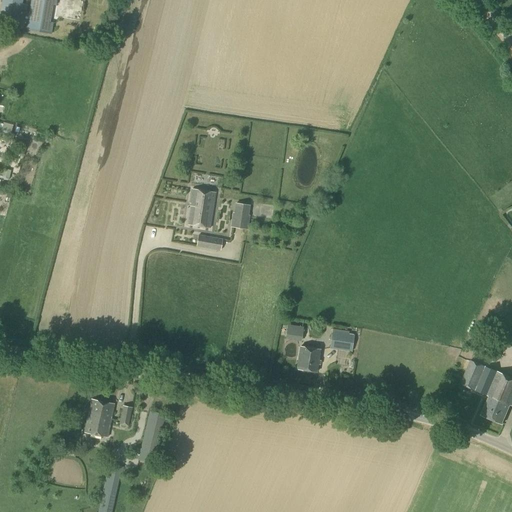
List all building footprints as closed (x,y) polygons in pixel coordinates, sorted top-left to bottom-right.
[(0,25),(51,34),(56,0),(2,0),(0,12),(0,25)] [(209,228),(215,193),(191,189),(188,206),(190,206),(187,225),(209,228)] [(248,215),(249,205),(235,203),(233,213),(232,213),(230,228),(247,230),(249,216),(248,215)] [(220,251),(222,239),(198,235),(196,247),(220,251)] [(287,325),(285,339),(301,341),(303,327),(287,325)] [(351,352),(354,335),(332,332),(329,349),(351,352)] [(316,372),(319,350),(299,347),(296,369),(316,372)] [(511,406),(511,403),(511,378),(497,372),(470,361),(460,384),(489,397),(481,415),(501,424),(509,405),(511,406)] [(85,424),(84,433),(107,437),(111,420),(114,404),(90,400),(85,424)] [(123,407),(120,425),(128,427),(131,408),(123,406),(123,407)] [(154,464),(166,415),(149,411),(137,460),(154,464)] [(108,464),(97,511),(111,511),(117,488),(118,481),(120,473),(124,474),(126,468),(108,464)]
